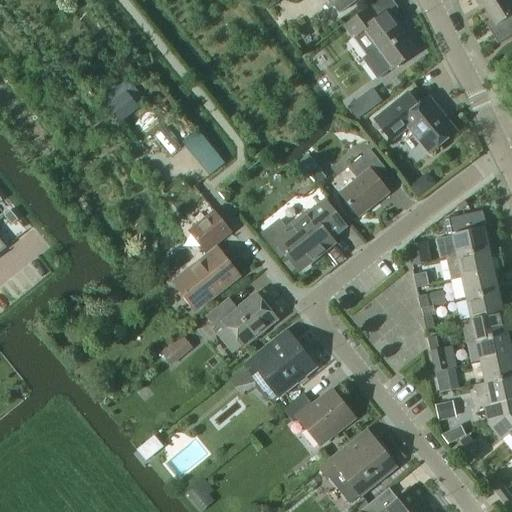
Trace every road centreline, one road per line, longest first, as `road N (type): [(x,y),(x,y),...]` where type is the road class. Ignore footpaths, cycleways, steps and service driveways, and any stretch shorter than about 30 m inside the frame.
road 1 (residential): [(475,511),(306,306)]
road 2 (residential): [(306,306),(500,147)]
road 3 (residential): [(500,147),(430,0)]
road 4 (residential): [(306,306),(224,210)]
